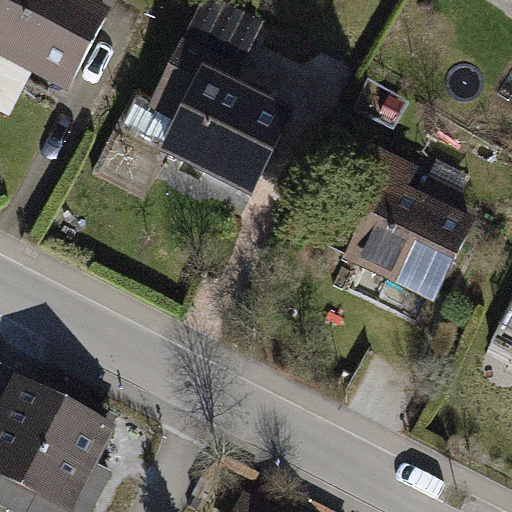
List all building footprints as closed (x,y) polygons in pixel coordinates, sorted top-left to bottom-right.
[(1,0),(0,2),(0,61),(76,98),(118,12),(92,0),(1,0)] [(267,32),(209,4),(152,120),(177,132),(164,159),(253,202),(293,119),(237,92),(267,32)] [(422,177),(387,163),(342,273),(441,313),(476,228),(411,202),(422,177)] [(78,511),(116,436),(15,387),(0,417),(0,484),(56,511),(78,511)] [(274,511),(249,498),(242,511),(274,511)]
